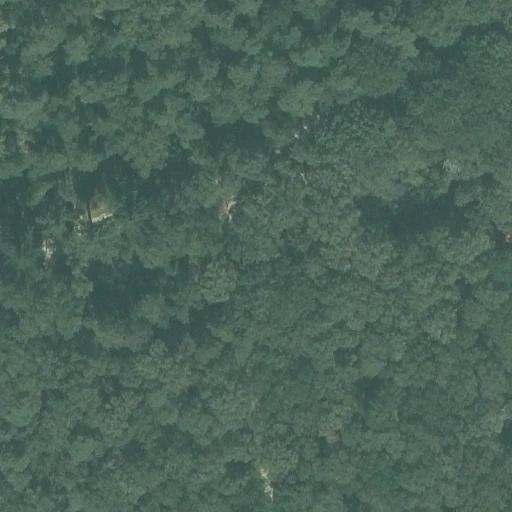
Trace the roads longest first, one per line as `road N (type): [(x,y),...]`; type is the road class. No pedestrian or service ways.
road 1 (track): [(421,60),(470,181),(489,313),(501,511)]
road 2 (track): [(270,511),(223,174)]
road 3 (track): [(223,174),(509,0)]
road 4 (track): [(87,234),(223,174)]
